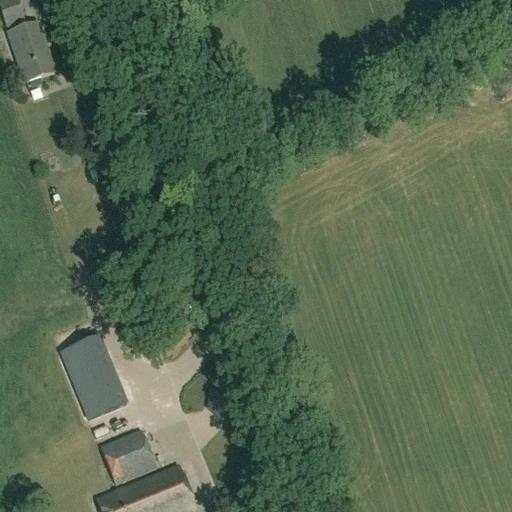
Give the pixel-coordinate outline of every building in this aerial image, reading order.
[(0,13),(6,31),(26,24),(17,0),(3,0),(0,1),(0,13)] [(38,26),(9,36),(26,85),(55,75),(38,26)] [(61,355),(89,423),(126,407),(99,340),(61,355)] [(209,394),(206,412),(222,426),(240,418),(242,397),(227,386),(209,394)] [(141,433),(101,449),(116,487),(157,470),(141,433)] [(178,469),(97,502),(100,511),(193,511),(195,511),(178,469)]
